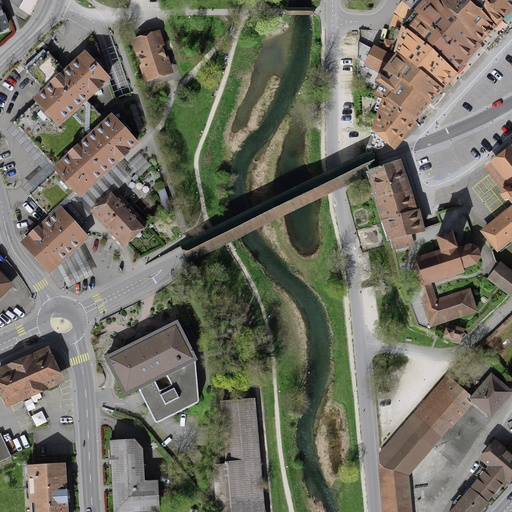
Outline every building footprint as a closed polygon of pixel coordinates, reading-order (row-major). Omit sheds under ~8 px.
[(479,44),(439,0),(404,0),(402,3),(416,13),(418,16),(419,16),(464,61),(479,44)] [(439,0),(479,44),(494,27),(467,0),(439,0)] [(501,19),(481,0),(467,0),(494,27),(501,19)] [(501,19),(511,8),(511,2),(509,0),(481,0),(501,19)] [(402,3),(396,12),(410,21),(416,13),(402,3)] [(400,29),(404,20),(394,15),(391,26),(393,27),(400,29)] [(419,16),(418,16),(411,24),(407,32),(453,72),(454,72),(464,61),(419,16)] [(446,80),(453,72),(407,32),(400,29),(393,27),(389,41),(394,42),(402,45),(446,80)] [(158,34),(136,40),(148,79),(169,72),(158,34)] [(394,42),(389,41),(386,40),(382,51),(391,54),(394,42)] [(384,73),(395,60),(358,42),(358,59),(367,64),(384,73)] [(402,45),(394,42),(391,54),(397,57),(399,58),(439,88),(446,80),(402,45)] [(57,61),(45,49),(25,69),(37,81),(57,61)] [(36,101),(36,102),(43,109),(37,114),(44,122),(50,116),(57,124),(86,98),(108,78),(86,54),(36,101)] [(384,73),(388,75),(404,84),(429,102),(440,89),(439,88),(399,58),(397,57),(395,60),(384,73)] [(375,83),(380,87),(374,96),(386,100),(414,121),(429,103),(429,102),(404,84),(388,75),(385,80),(380,76),(375,83)] [(56,171),(29,196),(51,219),(62,209),(62,210),(78,195),(78,196),(115,162),(136,143),(113,117),(108,122),(86,98),(57,124),(50,116),(44,122),(37,114),(43,109),(36,102),(13,123),(56,169),(55,170),(56,171)] [(386,100),(376,130),(392,144),(394,145),(404,133),(414,121),(386,100)] [(369,151),(179,245),(190,263),(370,174),(369,169),(376,167),(369,151)] [(494,168),(492,170),(494,173),(495,172),(508,188),(503,189),(501,195),(505,200),(511,199),(511,200),(511,155),(506,161),(495,169),(494,168)] [(375,167),(369,169),(378,200),(408,192),(399,163),(399,160),(396,161),(375,168),(375,167)] [(62,210),(77,226),(96,210),(113,194),(130,178),(115,162),(78,196),(62,210)] [(165,189),(158,191),(161,200),(168,198),(165,189)] [(408,192),(378,200),(382,215),(381,215),(383,221),(414,212),(413,209),(408,192)] [(113,194),(96,210),(125,242),(142,226),(113,194)] [(172,209),(168,198),(161,200),(165,211),(172,209)] [(23,244),(48,272),(56,265),(78,244),(87,237),(77,226),(62,210),(62,209),(51,219),(23,244)] [(390,240),(411,235),(422,232),(417,211),(414,212),(383,221),(384,222),(385,222),(390,240)] [(504,215),(484,232),(498,249),(511,237),(511,211),(511,213),(504,215)] [(452,232),(436,237),(440,251),(416,259),(423,280),(424,284),(429,283),(465,271),(464,268),(476,263),(480,256),(477,249),(470,246),(461,248),(461,249),(458,250),(452,232)] [(411,235),(390,240),(393,249),(413,244),(411,235)] [(78,244),(56,265),(68,289),(95,276),(78,244)] [(511,291),(511,276),(501,267),(496,273),(492,278),(510,293),(511,291)] [(0,292),(10,282),(0,271),(0,292)] [(430,286),(429,283),(424,284),(423,280),(417,281),(420,289),(429,317),(434,316),(430,303),(435,301),(430,286)] [(476,311),(469,290),(435,301),(430,303),(434,316),(429,317),(432,325),(476,311)] [(177,319),(105,354),(123,395),(140,387),(155,416),(197,397),(195,356),(177,319)] [(448,326),(445,336),(458,341),(462,330),(448,326)] [(48,349),(0,371),(0,397),(5,408),(63,380),(48,349)] [(447,376),(414,414),(427,424),(426,425),(440,436),(473,398),(447,376)] [(492,376),(473,398),(491,414),(510,392),(492,376)] [(261,511),(253,395),(220,397),(224,459),(210,460),(213,511),(261,511)] [(414,414),(405,425),(417,436),(418,434),(432,446),(440,436),(426,425),(427,424),(414,414)] [(380,454),(384,503),(409,501),(407,474),(432,446),(418,434),(417,436),(405,425),(380,454)] [(1,434),(0,434),(0,460),(10,456),(1,434)] [(116,485),(144,483),(144,456),(133,439),(112,441),(114,486),(116,485)] [(483,459),(491,467),(506,479),(511,471),(511,456),(497,443),(483,459)] [(68,511),(66,462),(27,464),(29,511),(68,511)] [(476,511),(506,479),(491,467),(451,511),(476,511)] [(144,483),(116,485),(118,510),(160,508),(159,482),(144,483)] [(410,511),(409,501),(384,503),(384,511),(410,511)]
